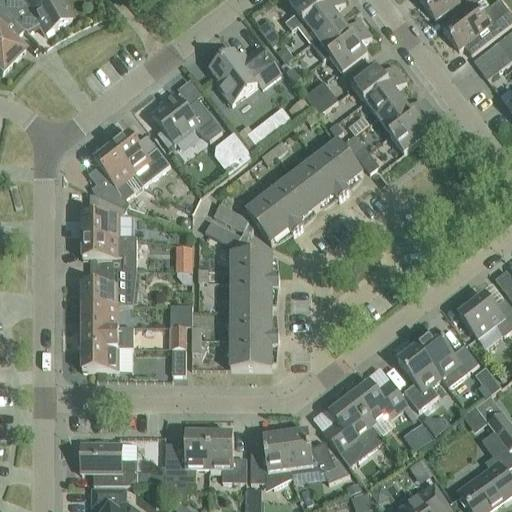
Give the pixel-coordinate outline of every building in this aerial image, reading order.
[(1,0),(0,1),(0,11),(16,27),(32,18),(44,39),(72,23),(58,0),(1,0)] [(301,0),(290,9),(303,27),(338,0),(301,0)] [(338,0),(303,27),(298,32),(311,48),(342,25),(334,16),(346,7),(340,0),(338,0)] [(424,0),(420,4),(436,24),(455,10),(462,19),(484,2),(482,0),(424,0)] [(462,19),(443,34),(459,55),(464,51),(472,60),(507,33),(511,28),(511,20),(498,3),(490,10),(484,2),(476,9),(462,19)] [(0,76),(2,78),(25,56),(14,45),(24,35),(16,27),(0,11),(0,76)] [(360,25),(349,34),(342,25),(311,48),(324,65),(329,61),(330,61),(366,33),(360,25)] [(283,45),(268,26),(259,33),(273,52),(283,45)] [(372,41),(366,33),(330,61),(343,79),(352,72),(368,60),(361,50),(372,41)] [(499,47),(474,66),(481,75),(506,56),(499,47)] [(294,60),(285,50),(277,56),(285,67),(294,60)] [(220,93),(232,109),(259,88),(262,93),(280,79),(260,52),(244,65),(241,64),(235,56),(211,75),(223,91),(220,93)] [(511,65),(511,63),(506,56),(481,75),(488,85),(504,72),(505,71),(511,65)] [(376,70),(360,82),(351,89),(364,107),(401,79),(395,71),(383,79),(376,70)] [(293,72),(286,77),(294,88),(301,83),(293,72)] [(366,106),(378,123),(403,104),(396,95),(407,87),(401,79),(366,106)] [(331,96),(324,87),(305,101),(312,111),(331,96)] [(312,111),(315,115),(319,120),(338,105),(331,96),(312,111)] [(177,100),(152,120),(163,134),(157,139),(169,155),(175,150),(195,134),(210,146),(223,136),(198,105),(187,113),(177,100)] [(312,113),(304,101),(289,112),(298,124),(312,113)] [(403,104),(378,123),(391,139),(427,113),(421,105),(409,114),(403,104)] [(282,111),(243,140),(253,153),(291,123),(282,111)] [(433,121),(427,113),(391,141),(404,158),(429,139),(422,130),(433,121)] [(320,122),(319,120),(315,115),(305,122),(310,129),(320,122)] [(344,135),(337,127),(330,133),(336,141),(344,135)] [(130,137),(112,151),(134,179),(143,191),(170,170),(147,140),(137,147),(130,137)] [(346,147),(355,159),(365,152),(356,140),(346,147)] [(252,160),(235,142),(221,154),(235,169),(236,168),(240,171),(253,162),(252,160)] [(338,145),(327,154),(292,181),(318,213),(335,200),(339,206),(350,197),(346,192),(364,178),(338,145)] [(272,155),(278,162),(288,154),(282,147),(272,155)] [(134,179),(112,151),(95,164),(100,172),(90,179),(98,189),(93,193),(97,198),(96,199),(127,215),(130,209),(127,204),(135,198),(126,186),(134,179)] [(365,152),(355,159),(370,178),(380,171),(365,152)] [(272,155),(263,162),(268,169),(278,162),(272,155)] [(318,213),(292,181),(246,216),(251,222),(256,229),(271,249),(289,235),(294,241),(305,232),(300,227),(318,213)] [(96,219),(83,219),(83,241),(119,241),(134,241),(134,221),(124,221),(127,215),(96,199),(96,219)] [(220,209),(214,220),(233,231),(251,240),(256,229),(251,222),(250,225),(220,209)] [(211,226),(205,237),(209,239),(235,253),(235,258),(248,258),(248,245),(230,236),(211,226)] [(119,241),(83,241),(83,263),(91,263),(91,276),(117,276),(137,275),(137,241),(119,241)] [(192,274),(192,250),(171,250),(170,274),(192,274)] [(235,258),(232,258),(231,316),(273,316),(273,294),(280,294),(280,280),(273,280),(273,258),(248,258),(235,258)] [(208,287),(208,274),(199,274),(199,287),(208,287)] [(117,276),(91,276),(91,288),(83,288),(83,310),(119,310),(133,310),(137,275),(117,276)] [(459,319),(471,335),(479,344),(496,331),(504,341),(511,335),(511,312),(505,304),(495,312),(485,299),(459,319)] [(119,310),(83,310),(83,332),(119,332),(119,310)] [(193,310),(171,310),(171,332),(173,332),(187,332),(193,332),(193,317),(193,310)] [(272,338),(272,331),(273,316),(231,316),(231,374),(272,374),(272,352),(279,352),(280,338),(272,338)] [(119,353),(119,332),(83,332),(83,353),(119,353)] [(187,332),(171,332),(172,354),(186,354),(187,332)] [(193,332),(192,357),(201,357),(201,332),(193,332)] [(417,351),(442,383),(449,393),(479,370),(465,351),(454,359),(436,337),(417,351)] [(442,383),(417,351),(398,366),(415,388),(404,397),(417,413),(419,416),(439,400),(431,391),(442,383)] [(119,353),(83,353),(82,375),(118,376),(119,353)] [(186,354),(172,354),(172,360),(172,380),(186,380),(186,360),(186,354)] [(486,372),(476,380),(491,400),(502,392),(486,372)] [(356,392),(347,398),(372,431),(388,419),(391,423),(409,409),(402,401),(390,385),(377,395),(371,387),(359,396),(356,392)] [(336,427),(323,436),(335,452),(342,461),(351,473),(384,447),(372,431),(347,398),(339,405),(342,409),(330,418),(336,427)] [(491,400),(482,407),(476,412),(488,428),(494,437),(509,456),(511,453),(511,428),(503,416),(491,400)] [(439,416),(416,440),(426,450),(449,426),(439,416)] [(286,439),(291,475),(319,472),(322,478),(325,477),(329,488),(350,479),(339,463),(333,466),(326,447),(314,452),(309,436),(286,439)] [(511,460),(509,456),(494,437),(482,446),(493,462),(485,468),(490,474),(459,497),(469,511),(495,511),(511,500),(511,486),(505,477),(511,472),(511,460)] [(166,463),(166,483),(166,487),(166,490),(188,505),(188,487),(196,487),(196,474),(209,474),(210,438),(186,438),(186,463),(166,463)] [(234,438),(210,438),(209,474),(223,474),(223,487),(247,487),(247,483),(247,463),(234,463),(234,438)] [(292,483),(286,439),(264,442),(265,450),(263,459),(251,459),(251,488),(266,488),(267,496),(292,483)] [(94,479),(94,491),(137,491),(137,486),(137,466),(122,466),(122,449),(82,449),(82,472),(91,472),(91,479),(94,479)] [(450,511),(442,499),(435,489),(400,511),(450,511)] [(131,511),(128,511),(125,511),(126,495),(94,495),(94,511),(98,511),(97,511),(131,511)]
